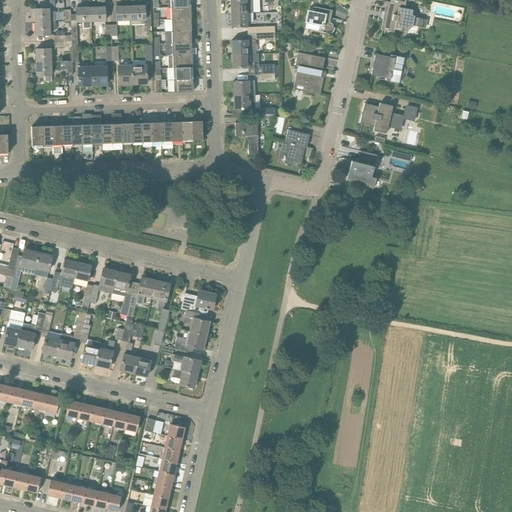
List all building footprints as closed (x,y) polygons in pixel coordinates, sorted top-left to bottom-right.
[(231,14),(247,13),(246,0),(230,0),(231,14)] [(383,18),(380,30),(394,33),(394,30),(400,31),(399,32),(402,32),(402,31),(408,33),(409,27),(412,28),(412,27),(416,27),(418,19),(414,18),(414,16),(411,16),(412,10),(404,9),(406,0),(390,0),(390,3),(386,2),(384,14),(385,14),(384,19),(383,18)] [(145,27),(151,27),(150,12),(145,12),(144,6),(130,7),(130,21),(130,25),(145,25),(145,27)] [(91,23),(105,22),(104,7),(90,8),(91,23)] [(116,22),(130,21),(130,7),(116,7),(116,22)] [(171,20),(191,19),(190,7),(171,8),(171,20)] [(91,28),(91,23),(90,8),(76,8),(77,23),(83,23),(83,29),(91,28)] [(311,10),(311,11),(308,11),(305,24),(320,27),(319,32),(319,33),(328,34),(330,34),(332,34),(333,33),(333,32),(334,31),(334,30),(335,28),(334,28),(334,30),(332,29),(333,27),(333,26),(332,25),(332,24),(331,23),(330,23),(332,11),(315,8),(314,8),(313,8),(312,8),(311,10)] [(35,23),(50,22),(49,9),(34,10),(35,23)] [(231,28),(248,28),(247,13),(231,14),(231,28)] [(171,32),(191,31),(191,19),(171,20),(171,32)] [(35,36),(51,35),(50,31),(55,30),(55,22),(50,22),(35,23),(35,36)] [(172,44),(191,43),(191,31),(171,32),(172,44)] [(232,55),(249,54),(248,40),(232,41),(232,55)] [(172,56),(192,55),(191,43),(172,44),(172,56)] [(36,63),(51,62),(51,49),(35,50),(36,63)] [(325,58),(298,53),(295,66),(298,66),(293,90),(320,95),(324,78),(321,77),(325,58)] [(260,75),(274,74),(274,68),(249,68),(249,54),(232,55),(233,69),(248,69),(248,75),(260,75)] [(403,65),(404,58),(390,55),(390,57),(376,54),(371,76),(386,79),(385,81),(399,84),(400,77),(401,76),(402,76),(403,75),(404,74),(404,73),(405,72),(405,71),(405,69),(405,68),(404,66),(403,65)] [(172,68),(192,68),(192,55),(172,56),(172,68)] [(52,81),(51,75),(51,62),(36,63),(36,76),(45,76),(45,81),(44,81),(44,82),(52,82),(52,81)] [(119,85),(133,84),(132,65),(118,66),(119,85)] [(132,65),(133,84),(147,84),(146,65),(132,65)] [(79,86),(93,86),(92,66),(78,67),(79,86)] [(92,66),(93,86),(107,85),(106,66),(92,66)] [(173,80),(193,80),(192,68),(172,68),(173,80)] [(173,93),(193,92),(193,80),(173,80),(173,93)] [(233,96),(250,95),(250,81),(233,82),(233,96)] [(244,116),(272,115),(274,115),(281,114),(281,108),(255,109),(254,95),(250,95),(233,96),(234,110),(244,110),(244,116)] [(360,124),(374,127),(374,131),(386,134),(388,126),(393,127),(396,116),(391,115),(393,107),(380,104),(379,108),(365,104),(360,124)] [(192,122),(193,141),(203,141),(202,121),(192,122)] [(162,142),(172,142),(172,122),(162,123),(162,142)] [(172,142),(183,141),(182,122),(172,122),(172,142)] [(183,141),(193,141),(192,122),(182,122),(183,141)] [(132,143),(142,143),(142,123),(131,124),(132,143)] [(142,143),(153,142),(152,123),(142,123),(142,143)] [(153,142),(162,142),(162,123),(152,123),(153,142)] [(257,136),(257,123),(235,123),(235,137),(248,136),(248,155),(258,155),(257,136)] [(306,148),(306,147),(309,135),(301,133),(302,126),(289,123),(284,143),(287,143),(283,160),(301,164),(302,157),(301,157),(303,147),(306,148)] [(102,144),(112,144),(111,124),(101,125),(102,144)] [(112,144),(122,143),(121,124),(111,124),(112,144)] [(122,143),(132,143),(131,124),(121,124),(122,143)] [(72,145),(82,145),(81,125),(71,126),(72,145)] [(82,145),(92,144),(92,125),(81,125),(82,145)] [(92,144),(102,144),(101,125),(92,125),(92,144)] [(42,146),(52,146),(51,126),(41,127),(42,146)] [(52,146),(62,145),(61,126),(51,126),(52,146)] [(62,145),(72,145),(71,126),(61,126),(62,145)] [(32,146),(42,146),(41,127),(31,127),(32,146)] [(0,134),(0,154),(8,154),(7,135),(0,134)] [(384,143),(385,139),(376,137),(375,143),(384,145),(384,143)] [(393,150),(392,160),(411,162),(413,153),(393,150)] [(346,180),(367,185),(374,187),(376,179),(371,178),(377,156),(360,151),(357,163),(351,161),(346,180)] [(14,270),(15,269),(19,250),(12,248),(7,269),(14,270)] [(20,267),(34,270),(38,253),(24,250),(20,267)] [(35,269),(48,272),(52,257),(38,253),(34,270),(35,270),(35,269)] [(73,283),(74,279),(78,262),(64,259),(61,274),(59,281),(59,284),(72,287),(73,283)] [(74,279),(88,282),(92,266),(78,262),(74,279)] [(0,274),(13,278),(14,270),(7,269),(0,266),(0,274)] [(11,285),(17,286),(21,270),(15,269),(14,270),(13,278),(11,285)] [(98,291),(112,294),(117,272),(103,269),(99,286),(93,285),(93,286),(91,296),(97,297),(98,291)] [(120,315),(126,316),(132,294),(126,293),(127,292),(131,275),(117,272),(112,294),(125,297),(123,304),(123,303),(120,315)] [(53,279),(50,291),(56,293),(59,284),(59,281),(61,274),(54,273),(53,279)] [(47,278),(44,290),(50,291),(53,279),(47,278)] [(132,294),(126,316),(133,318),(135,306),(137,307),(137,304),(142,305),(144,297),(151,298),(156,281),(142,278),(137,295),(132,294)] [(159,301),(158,306),(163,307),(164,307),(169,284),(156,281),(151,298),(151,300),(159,301)] [(90,298),(91,296),(93,286),(87,285),(87,287),(84,297),(90,298)] [(206,315),(207,309),(212,310),(216,295),(199,291),(197,300),(191,299),(191,297),(184,295),(180,309),(185,310),(195,313),(201,314),(206,315)] [(3,321),(9,322),(11,310),(5,309),(4,317),(3,321)] [(161,313),(157,331),(164,332),(169,311),(162,309),(161,313)] [(189,332),(206,336),(209,322),(200,320),(201,314),(195,313),(185,310),(184,316),(192,318),(189,332)] [(35,335),(40,336),(45,315),(38,313),(35,326),(23,323),(21,330),(18,347),(32,350),(35,335)] [(56,356),(60,339),(48,336),(52,316),(45,315),(40,336),(45,337),(42,352),(56,356)] [(80,340),(82,331),(84,325),(83,325),(84,321),(78,320),(77,323),(73,338),(80,340)] [(121,341),(129,343),(134,325),(126,323),(124,330),(121,341)] [(131,336),(141,339),(143,328),(134,325),(131,336)] [(4,344),(18,347),(21,330),(7,327),(4,344)] [(115,339),(121,341),(124,330),(118,329),(115,339)] [(80,342),(86,343),(89,333),(82,331),(80,340),(80,342)] [(164,332),(157,331),(153,345),(161,347),(161,346),(164,332)] [(177,337),(174,349),(192,353),(193,348),(203,350),(206,336),(189,332),(187,339),(177,337)] [(60,339),(56,356),(70,359),(74,343),(60,339)] [(99,348),(95,365),(109,368),(113,351),(115,341),(109,340),(106,349),(99,348)] [(81,362),(95,365),(99,348),(86,344),(81,362)] [(174,349),(161,346),(161,347),(159,353),(172,356),(174,349)] [(120,371),(134,374),(138,357),(124,354),(120,371)] [(138,357),(134,374),(147,377),(151,360),(150,360),(151,357),(144,355),(143,359),(138,357)] [(180,371),(197,375),(200,361),(174,355),(172,361),(181,363),(180,371)] [(154,377),(159,378),(162,367),(157,365),(154,377)] [(173,376),(181,377),(179,385),(194,388),(197,375),(180,371),(175,369),(173,376)] [(0,387),(0,400),(9,403),(12,387),(1,385),(0,387)] [(9,403),(20,406),(24,390),(12,387),(9,403)] [(20,406),(32,408),(36,393),(24,390),(20,406)] [(32,408),(44,411),(48,396),(36,393),(32,408)] [(44,411),(56,414),(59,398),(48,396),(44,411)] [(65,416),(77,419),(81,403),(69,401),(65,416)] [(77,419),(89,422),(93,406),(81,403),(77,419)] [(89,422),(101,424),(104,409),(93,406),(89,422)] [(101,424),(112,427),(116,412),(104,409),(101,424)] [(112,427),(124,430),(128,414),(116,412),(112,427)] [(124,430),(136,433),(140,417),(128,414),(124,430)] [(145,431),(151,432),(153,422),(148,421),(145,431)] [(167,436),(182,439),(185,428),(170,424),(167,436)] [(145,431),(144,438),(151,440),(153,433),(151,432),(145,431)] [(164,448),(179,451),(182,439),(167,436),(164,448)] [(105,458),(112,459),(115,447),(108,445),(105,458)] [(44,457),(50,459),(53,449),(46,447),(44,457)] [(161,460),(176,463),(179,451),(164,448),(161,460)] [(50,459),(57,460),(59,450),(53,449),(50,459)] [(159,471),(174,475),(176,463),(161,460),(159,471)] [(2,485),(13,488),(17,472),(5,469),(2,485)] [(156,483),(171,487),(174,475),(159,471),(156,483)] [(13,488),(25,490),(28,475),(17,472),(13,488)] [(28,475),(25,490),(37,493),(41,478),(28,475)] [(46,495),(58,498),(62,483),(50,480),(46,495)] [(58,498),(70,501),(74,485),(62,483),(58,498)] [(153,495),(168,499),(171,487),(156,483),(153,495)] [(70,501),(82,503),(85,488),(74,485),(70,501)] [(82,503),(93,506),(97,491),(85,488),(82,503)] [(93,506),(105,509),(109,493),(97,491),(93,506)] [(109,493),(105,509),(117,511),(121,496),(109,493)] [(150,507),(165,510),(168,499),(153,495),(150,507)] [(125,511),(131,511),(133,504),(127,502),(125,511)]
